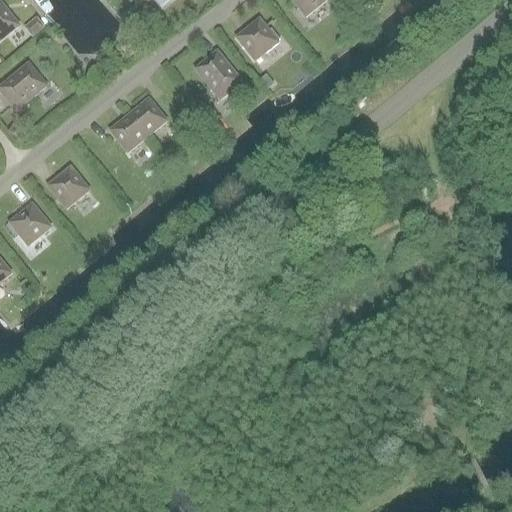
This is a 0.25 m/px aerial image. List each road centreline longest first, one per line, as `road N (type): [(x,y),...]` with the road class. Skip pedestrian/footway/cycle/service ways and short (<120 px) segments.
road 1 (unclassified): [(0,436),(511,12)]
road 2 (residential): [(22,168),(238,0)]
